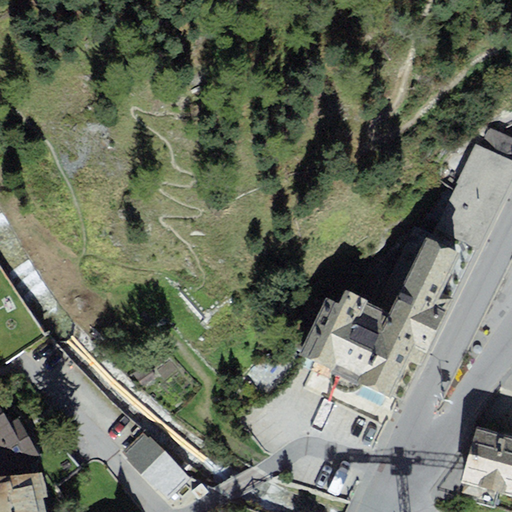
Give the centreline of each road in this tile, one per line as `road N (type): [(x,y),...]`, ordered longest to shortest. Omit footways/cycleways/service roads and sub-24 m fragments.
road 1 (tertiary): [(511,225),(394,466)]
road 2 (residential): [(394,466),(307,446),(200,511)]
road 3 (tertiary): [(385,489),(425,467),(511,335)]
